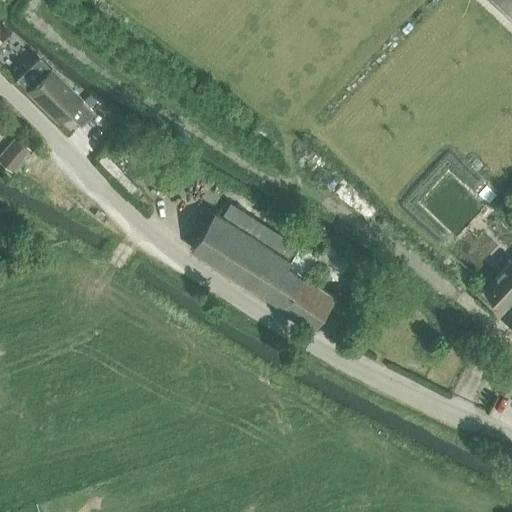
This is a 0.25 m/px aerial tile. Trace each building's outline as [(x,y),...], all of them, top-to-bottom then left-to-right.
[(26,90),(57,121),(66,112),(80,126),(95,111),(82,98),(83,97),(38,54),(15,79),(26,90)] [(16,136),(0,154),(0,159),(12,170),(31,149),(16,136)] [(193,249),(316,328),(336,296),(289,265),(292,260),(300,246),(231,201),(222,215),(217,212),(193,249)] [(342,270),(361,284),(368,274),(349,259),(324,243),(311,261),(336,279),(342,270)] [(511,260),(486,289),(504,306),(511,297),(511,260)] [(511,368),(507,367),(497,390),(511,397),(511,368)]
